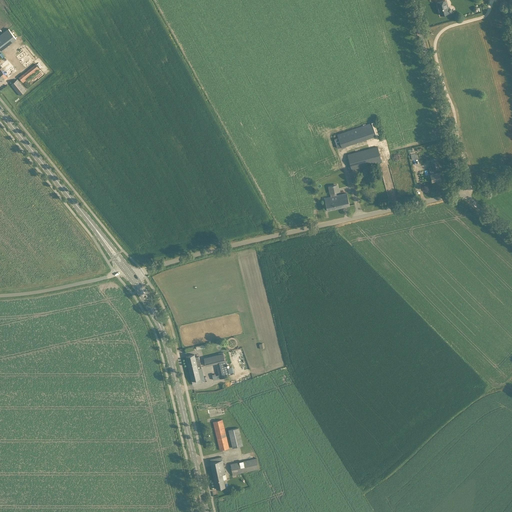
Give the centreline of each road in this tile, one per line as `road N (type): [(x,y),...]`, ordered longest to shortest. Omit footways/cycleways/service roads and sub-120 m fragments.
road 1 (unclassified): [(464,191),(138,269)]
road 2 (secondary): [(206,511),(155,316)]
road 3 (unclassified): [(464,191),(410,0)]
road 4 (secondary): [(101,237),(0,111)]
road 5 (unclassified): [(0,297),(124,272)]
